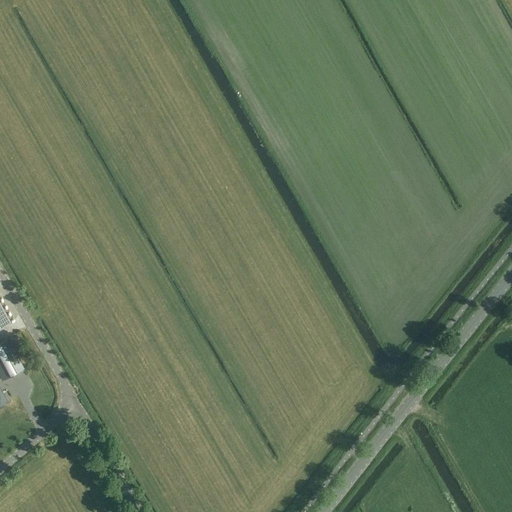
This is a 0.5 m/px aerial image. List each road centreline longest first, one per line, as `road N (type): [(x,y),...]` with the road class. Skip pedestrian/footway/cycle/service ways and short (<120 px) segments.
road 1 (tertiary): [(325,511),(511,277)]
road 2 (unclassified): [(73,403),(0,275)]
road 3 (unclassified): [(139,511),(73,403)]
road 4 (track): [(478,511),(415,402)]
